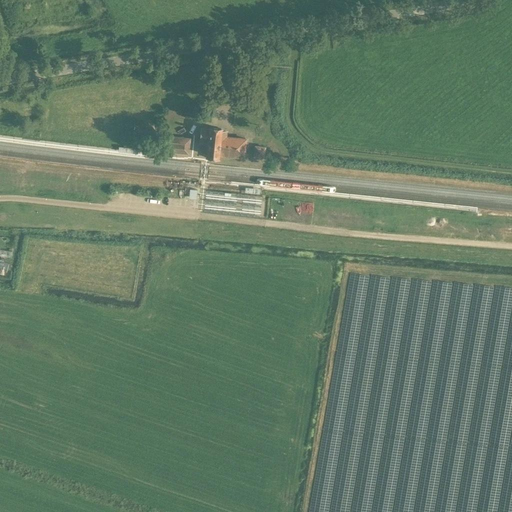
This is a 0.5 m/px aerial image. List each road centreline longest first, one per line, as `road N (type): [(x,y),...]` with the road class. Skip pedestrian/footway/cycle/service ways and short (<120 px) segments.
road 1 (unclassified): [(0,81),(467,0)]
road 2 (unclassified): [(268,224),(0,199)]
road 3 (track): [(511,247),(268,224)]
